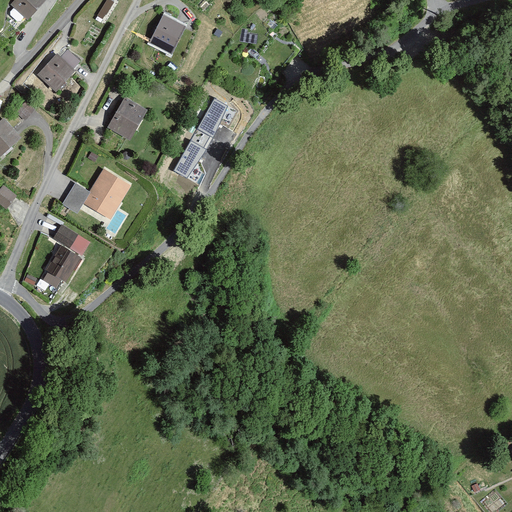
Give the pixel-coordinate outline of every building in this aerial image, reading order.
[(16,0),(12,5),(15,7),(10,12),(10,15),(17,21),(20,21),(25,17),(27,19),(44,0),(16,0)] [(108,20),(119,1),(118,0),(107,0),(99,14),(108,20)] [(185,30),(162,17),(148,43),(171,56),(185,30)] [(61,58),(58,55),(40,74),(56,89),(73,71),(72,69),(79,62),(67,51),(61,58)] [(228,106),(214,99),(173,171),(187,178),(206,149),(213,137),(228,106)] [(144,111),(124,100),(106,132),(126,143),(144,111)] [(0,156),(21,137),(4,119),(0,122),(0,156)] [(132,186),(104,169),(90,192),(76,184),(62,205),(77,214),(84,204),(111,220),(132,186)] [(17,196),(3,185),(0,188),(0,204),(6,210),(17,196)] [(89,242),(62,226),(55,238),(82,255),(89,242)] [(80,258),(62,247),(47,270),(50,271),(44,280),(56,287),(61,279),(65,281),(80,258)]
